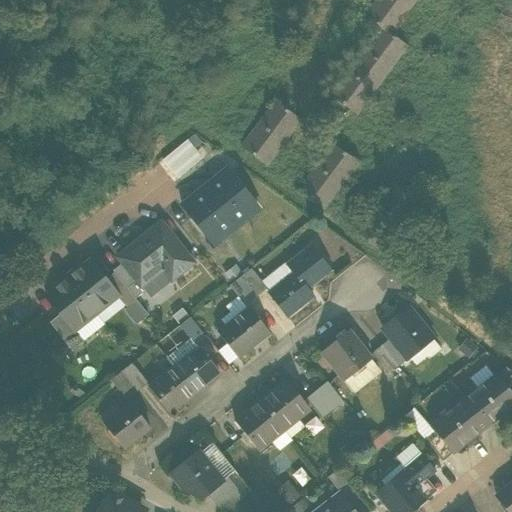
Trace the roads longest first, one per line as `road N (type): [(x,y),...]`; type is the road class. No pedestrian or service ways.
road 1 (residential): [(123,479),(370,284)]
road 2 (residential): [(0,302),(155,180)]
road 3 (residential): [(123,479),(0,409)]
